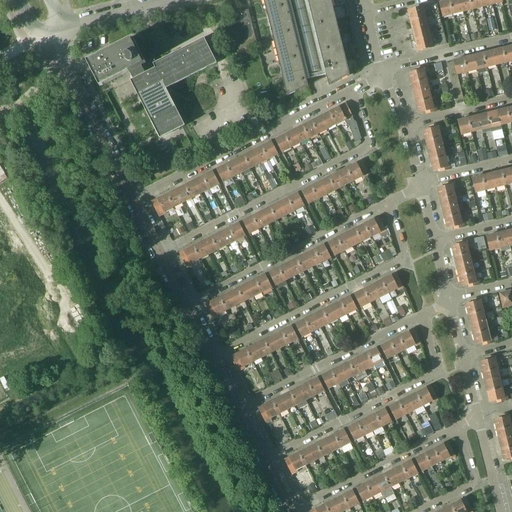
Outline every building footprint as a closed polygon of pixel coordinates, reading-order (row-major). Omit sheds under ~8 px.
[(263,0),(265,6),(267,15),(271,31),(272,38),(273,41),(277,57),(280,67),(282,76),(283,79),(286,94),(287,96),(308,86),(306,80),(326,75),(329,86),(350,76),(343,51),(341,41),(337,25),(335,16),(330,0),(263,0)] [(459,0),(452,0),(449,1),(453,14),(462,12),(459,0)] [(470,0),(459,0),(462,12),(472,9),(470,0)] [(480,0),(470,0),(472,9),(482,7),(480,0)] [(449,1),(440,3),(443,17),(453,14),(449,1)] [(410,22),(439,14),(437,5),(408,12),(409,15),(408,15),(410,22)] [(248,10),(238,12),(240,23),(233,24),(239,49),(256,45),(257,45),(248,10)] [(413,31),(442,24),(439,14),(410,22),(411,28),(412,28),(413,31)] [(492,18),(487,20),(489,31),(495,30),(492,18)] [(414,41),(444,34),(442,24),(413,31),(414,35),(413,35),(414,41)] [(418,51),(446,44),(444,34),(414,41),(416,48),(417,47),(418,51)] [(153,64),(154,66),(155,68),(145,73),(141,66),(144,65),(132,41),(90,62),(101,84),(128,70),(129,72),(130,72),(133,79),(131,80),(160,138),(185,126),(168,93),(166,89),(166,88),(217,62),(205,38),(153,64)] [(511,46),(502,49),(506,63),(511,61),(511,46)] [(502,49),(493,51),(496,65),(506,63),(502,49)] [(493,51),(483,54),(486,67),(496,65),(493,51)] [(483,54),(473,56),(477,70),(486,67),(483,54)] [(473,56),(464,59),(467,72),(477,70),(473,56)] [(464,59),(454,61),(457,75),(467,72),(464,59)] [(416,72),(409,73),(412,84),(426,80),(424,73),(427,72),(426,67),(415,69),(416,72)] [(426,80),(412,84),(414,94),(429,91),(426,80)] [(429,91),(414,94),(417,104),(431,100),(429,91)] [(456,106),(463,103),(460,96),(453,100),(456,106)] [(431,100),(417,104),(419,113),(425,111),(426,114),(437,111),(435,105),(432,106),(431,100)] [(339,107),(329,112),(335,125),(344,120),(347,126),(348,125),(354,143),(361,139),(356,122),(354,121),(346,104),(344,105),(344,104),(339,106),(339,107)] [(510,123),(507,109),(497,111),(501,125),(510,123)] [(501,125),(497,111),(488,114),(492,131),(492,132),(502,130),(501,125)] [(329,112),(321,116),(327,129),(335,125),(329,112)] [(492,131),(488,114),(478,116),(481,130),(482,134),(492,131)] [(321,116),(312,121),(318,134),(327,129),(321,116)] [(481,130),(478,116),(469,119),(472,132),(481,130)] [(469,119),(458,121),(461,135),(472,132),(469,119)] [(312,121),(303,126),(309,138),(318,134),(312,121)] [(430,130),(423,131),(426,142),(440,138),(439,131),(441,130),(440,124),(429,127),(430,130)] [(303,126),(294,130),(301,142),(309,138),(303,126)] [(294,130),(285,135),(292,147),(301,142),(294,130)] [(285,135),(276,140),(282,152),(292,147),(285,135)] [(440,138),(426,142),(428,151),(443,148),(440,138)] [(352,140),(345,144),(349,151),(355,148),(352,140)] [(271,142),(262,147),(268,159),(277,154),(271,142)] [(504,151),(497,153),(499,158),(508,155),(506,146),(502,147),(504,151)] [(262,147),(253,151),(259,164),(268,159),(262,147)] [(443,148),(428,151),(431,161),(445,158),(443,148)] [(253,151),(244,156),(250,168),(259,164),(253,151)] [(486,153),(478,155),(480,162),(488,160),(486,153)] [(244,156),(235,160),(241,173),(250,168),(244,156)] [(445,158),(431,161),(433,171),(440,169),(440,172),(451,169),(450,163),(447,164),(445,158)] [(235,160),(226,165),(233,177),(241,173),(235,160)] [(318,161),(311,164),(313,169),(320,166),(318,161)] [(361,161),(347,168),(353,181),(367,174),(361,161)] [(0,183),(8,179),(0,164),(0,183)] [(226,165),(217,169),(223,182),(233,177),(226,165)] [(353,181),(347,168),(338,173),(344,185),(353,181)] [(511,171),(511,169),(502,172),(505,185),(511,183),(511,171)] [(212,172),(203,177),(209,189),(218,184),(212,172)] [(502,172),(492,174),(496,188),(505,185),(502,172)] [(338,173),(329,177),(335,190),(344,185),(338,173)] [(271,174),(266,177),(272,188),(276,186),(272,179),(273,178),(271,174)] [(492,174),(482,177),(485,190),(496,188),(492,174)] [(203,177),(194,181),(200,193),(209,189),(203,177)] [(329,177),(321,182),(327,194),(335,190),(329,177)] [(482,177),(472,179),(476,192),(485,190),(482,177)] [(194,181),(185,185),(192,198),(200,193),(194,181)] [(321,182),(311,186),(318,199),(327,194),(321,182)] [(444,187),(438,189),(440,200),(455,196),(453,189),(456,188),(454,182),(443,185),(444,187)] [(185,185),(176,190),(183,203),(192,198),(185,185)] [(311,186),(302,191),(308,204),(318,199),(311,186)] [(176,190),(167,195),(173,207),(183,203),(176,190)] [(297,194),(288,198),(294,211),(304,206),(297,194)] [(153,202),(152,202),(159,216),(166,213),(165,211),(173,207),(167,195),(158,199),(157,199),(153,201),(153,202)] [(369,198),(368,201),(370,206),(376,202),(373,196),(369,198)] [(455,196),(440,200),(443,210),(457,206),(457,205),(455,196)] [(242,197),(234,201),(236,206),(239,207),(245,204),(242,197)] [(288,198),(279,203),(285,215),(294,211),(288,198)] [(279,203),(270,207),(276,220),(285,215),(279,203)] [(354,205),(348,208),(352,214),(357,212),(354,205)] [(457,206),(443,210),(445,219),(459,216),(458,211),(457,206)] [(270,207),(261,212),(267,224),(276,220),(270,207)] [(341,209),(336,212),(340,219),(344,217),(341,209)] [(261,212),(252,216),(259,229),(267,224),(261,212)] [(491,214),(483,216),(484,222),(493,220),(491,214)] [(252,216),(243,221),(249,234),(259,229),(252,216)] [(337,216),(330,220),(332,224),(339,221),(337,216)] [(459,216),(445,219),(447,228),(454,227),(454,230),(465,227),(464,221),(461,222),(459,216)] [(378,217),(364,225),(370,237),(385,230),(378,217)] [(238,224),(229,228),(235,241),(245,236),(238,224)] [(312,225),(305,229),(308,236),(315,232),(312,225)] [(364,225),(355,229),(361,242),(370,237),(364,225)] [(182,227),(177,230),(180,235),(185,232),(182,227)] [(229,228),(220,233),(227,245),(235,241),(229,228)] [(355,229),(347,233),(353,246),(361,242),(355,229)] [(390,236),(388,230),(381,235),(383,239),(390,236)] [(506,232),(496,234),(500,248),(509,246),(506,232)] [(220,233),(211,237),(218,250),(227,245),(220,233)] [(347,233),(338,238),(344,251),(353,246),(347,233)] [(496,234),(487,237),(490,250),(500,248),(496,234)] [(211,237),(202,242),(209,254),(218,250),(211,237)] [(344,251),(338,238),(328,243),(335,255),(344,251)] [(458,245),(452,247),(454,258),(469,254),(467,247),(470,246),(468,240),(458,243),(458,245)] [(202,242),(193,247),(199,259),(209,254),(202,242)] [(324,245),(314,250),(320,263),(330,258),(324,245)] [(193,247),(180,253),(186,266),(199,259),(193,247)] [(314,250),(305,255),(311,267),(320,263),(314,250)] [(389,250),(380,255),(384,263),(393,258),(389,250)] [(469,254),(454,258),(457,268),(471,264),(469,254)] [(305,255),(296,259),(302,272),(311,267),(305,255)] [(378,256),(373,259),(376,265),(381,262),(378,256)] [(255,258),(247,262),(249,266),(257,262),(255,258)] [(296,259),(287,264),(294,276),(302,272),(296,259)] [(294,276),(287,264),(279,268),(285,281),(294,276)] [(471,264),(457,268),(459,277),(473,273),(471,264)] [(287,285),(285,281),(279,268),(270,273),(278,290),(287,285)] [(473,273),(459,277),(462,286),(468,285),(469,287),(479,285),(478,279),(475,280),(473,273)] [(396,274),(382,281),(388,293),(402,286),(396,274)] [(265,275),(255,280),(261,292),(271,288),(265,275)] [(255,280),(246,284),(253,297),(261,292),(255,280)] [(382,281),(373,285),(379,298),(388,293),(382,281)] [(246,284),(238,289),(244,301),(253,297),(246,284)] [(373,285),(364,290),(370,302),(379,298),(373,285)] [(238,289),(229,293),(235,306),(244,301),(238,289)] [(364,290),(355,294),(361,307),(370,302),(364,290)] [(511,300),(510,292),(501,295),(504,306),(511,304),(511,300)] [(229,293),(219,298),(225,311),(235,306),(229,293)] [(350,297),(340,302),(346,315),(356,309),(350,297)] [(219,298),(206,305),(212,317),(225,311),(219,298)] [(472,303),(466,305),(469,316),(483,312),(481,304),(484,304),(483,298),(472,301),(472,303)] [(289,305),(287,306),(289,310),(296,307),(293,301),(288,303),(289,305)] [(340,302),(331,306),(338,319),(346,315),(340,302)] [(331,306),(322,311),(329,323),(338,319),(331,306)] [(401,306),(396,309),(400,317),(405,314),(401,306)] [(322,311),(313,315),(320,328),(329,323),(322,311)] [(483,312),(469,316),(471,325),(485,322),(483,312)] [(313,315),(305,320),(311,332),(320,328),(313,315)] [(396,316),(390,319),(392,323),(393,324),(398,321),(396,316)] [(389,317),(383,320),(386,326),(392,323),(390,319),(389,317)] [(305,320),(296,324),(302,337),(311,332),(305,320)] [(485,322),(471,325),(473,335),(488,332),(485,322)] [(291,327),(281,332),(288,344),(297,339),(291,327)] [(235,330),(228,333),(231,339),(237,336),(235,330)] [(413,330),(399,337),(405,349),(419,342),(413,330)] [(281,332),(273,336),(279,349),(288,344),(281,332)] [(496,336),(492,337),(489,337),(488,332),(473,335),(476,344),(482,343),(483,345),(493,343),(493,342),(498,341),(496,336)] [(273,336),(264,341),(270,353),(279,349),(273,336)] [(399,337),(390,342),(396,354),(405,349),(399,337)] [(264,341),(255,345),(261,358),(270,353),(264,341)] [(390,342),(381,346),(387,359),(396,354),(390,342)] [(255,345),(245,350),(252,362),(261,358),(255,345)] [(376,349),(366,354),(372,366),(383,361),(376,349)] [(245,350),(231,357),(238,371),(250,365),(249,364),(252,362),(245,350)] [(366,354),(357,358),(364,371),(372,366),(366,354)] [(487,361),(480,362),(483,373),(497,370),(495,362),(498,362),(497,356),(486,358),(487,361)] [(357,358),(348,363),(355,375),(364,371),(357,358)] [(348,363),(340,367),(346,380),(355,375),(348,363)] [(340,367),(331,372),(337,384),(346,380),(340,367)] [(278,369),(269,374),(274,384),(283,379),(278,369)] [(497,370),(483,373),(485,383),(499,379),(497,370)] [(331,372),(322,376),(328,389),(337,384),(331,372)] [(317,378),(308,383),(314,396),(324,391),(317,378)] [(499,379),(485,383),(487,392),(502,389),(499,379)] [(262,381),(248,388),(251,394),(265,387),(262,381)] [(393,381),(386,385),(389,390),(396,387),(393,381)] [(308,383),(299,388),(305,400),(314,396),(308,383)] [(430,386),(416,393),(422,406),(437,399),(430,386)] [(380,387),(374,391),(377,397),(384,394),(380,387)] [(299,388),(290,393),(296,405),(305,400),(299,388)] [(502,389),(487,392),(490,402),(496,400),(497,403),(508,400),(506,395),(503,395),(502,389)] [(374,391),(367,394),(370,400),(377,397),(374,391)] [(290,393),(281,397),(287,409),(296,405),(290,393)] [(364,393),(358,396),(361,402),(367,399),(364,393)] [(416,393),(407,398),(413,411),(422,406),(416,393)] [(354,396),(349,398),(354,407),(358,404),(354,396)] [(281,397),(272,401),(278,414),(287,409),(281,397)] [(407,398),(398,402),(405,415),(413,411),(407,398)] [(272,401),(258,408),(265,421),(278,414),(272,401)] [(398,402),(389,407),(396,419),(405,415),(398,402)] [(385,409),(375,414),(381,427),(391,422),(385,409)] [(334,412),(326,416),(328,421),(337,417),(334,412)] [(511,427),(509,420),(511,419),(511,413),(500,416),(501,419),(494,420),(497,431),(511,427)] [(375,414),(366,419),(373,431),(381,427),(375,414)] [(366,419),(357,423),(364,436),(373,431),(366,419)] [(439,422),(433,425),(436,431),(442,428),(439,422)] [(357,423),(348,428),(355,440),(364,436),(357,423)] [(430,426),(424,429),(427,436),(434,433),(430,426)] [(511,431),(511,427),(497,431),(499,440),(511,437),(511,431)] [(344,430),(334,435),(340,447),(350,443),(344,430)] [(334,435),(325,439),(332,452),(340,447),(334,435)] [(511,437),(499,440),(502,450),(511,447),(511,437)] [(325,439),(316,444),(322,457),(332,452),(325,439)] [(448,442),(434,449),(440,462),(454,455),(448,442)] [(316,444),(307,449),(313,461),(322,457),(316,444)] [(511,447),(502,450),(504,460),(510,458),(511,461),(511,460),(511,447)] [(381,448),(375,452),(379,460),(385,457),(381,448)] [(307,449),(298,453),(304,466),(313,461),(307,449)] [(434,449),(424,454),(431,467),(440,462),(434,449)] [(298,453),(285,460),(291,472),(304,466),(298,453)] [(424,454),(416,459),(422,471),(431,467),(424,454)] [(411,461),(401,466),(407,478),(417,473),(411,461)] [(401,466),(393,470),(399,483),(407,478),(401,466)] [(393,470),(383,475),(390,487),(399,483),(393,470)] [(383,475),(375,479),(381,492),(390,487),(383,475)] [(375,479),(366,484),(373,496),(381,492),(375,479)] [(366,484),(357,488),(363,501),(373,496),(366,484)] [(313,486),(308,489),(310,494),(316,491),(313,486)] [(352,491),(342,496),(349,508),(358,503),(352,491)] [(342,496),(334,500),(339,511),(341,511),(349,508),(342,496)] [(465,498),(451,506),(453,511),(469,511),(471,511),(465,498)] [(339,511),(334,500),(325,505),(328,511),(339,511)]
